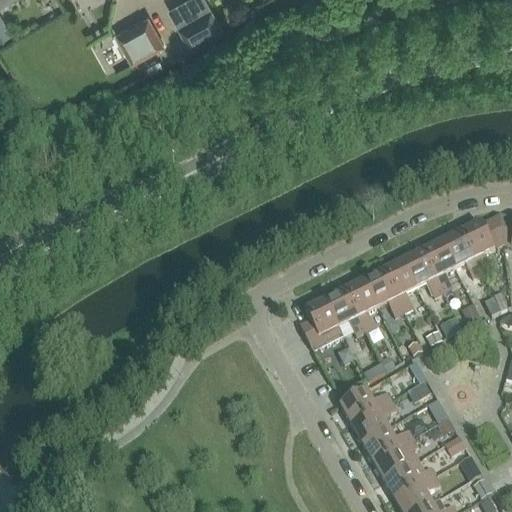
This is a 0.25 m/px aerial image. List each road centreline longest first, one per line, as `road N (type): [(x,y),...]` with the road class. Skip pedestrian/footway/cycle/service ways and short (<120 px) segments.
road 1 (residential): [(366,511),(244,301),(428,209),(511,192)]
road 2 (tertiary): [(118,210),(380,79),(511,51)]
road 3 (tertiary): [(0,293),(118,210)]
road 4 (tertiary): [(118,210),(96,213),(0,264)]
